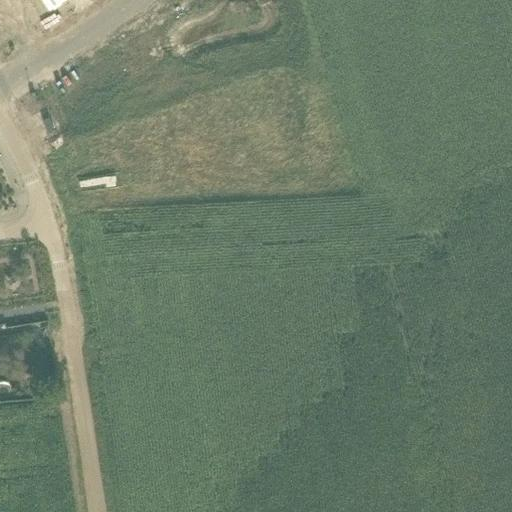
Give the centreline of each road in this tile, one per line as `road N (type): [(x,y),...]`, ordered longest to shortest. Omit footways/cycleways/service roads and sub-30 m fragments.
road 1 (track): [(95,511),(62,283),(40,219)]
road 2 (residential): [(0,83),(126,0)]
road 3 (residential): [(0,224),(40,219),(0,119)]
